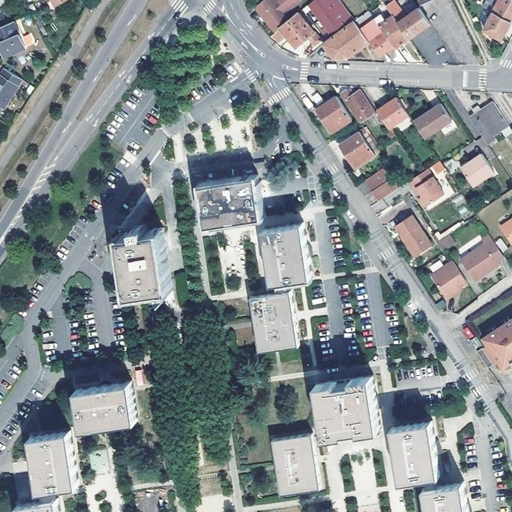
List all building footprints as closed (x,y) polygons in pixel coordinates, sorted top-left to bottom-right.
[(280,27),(290,19),(285,13),(302,0),(262,0),(253,6),(273,32),(280,27)] [(338,0),(314,0),(310,4),(334,37),(327,42),(324,45),(334,59),(347,59),(370,42),(361,30),(338,0)] [(394,0),(386,6),(393,15),(398,23),(408,16),(396,0),(394,0)] [(494,13),(511,23),(511,21),(511,0),(499,0),(493,13),(494,13)] [(303,9),(325,38),(327,42),(334,37),(310,4),(303,9)] [(409,39),(430,24),(419,8),(408,16),(398,23),(409,39)] [(359,25),(371,16),(368,11),(356,20),(359,25)] [(290,19),(280,27),(296,46),(307,37),(314,46),(321,41),(298,12),(290,19)] [(511,23),(494,13),(485,30),(502,39),(511,23)] [(384,32),(394,46),(396,48),(409,39),(398,23),(393,15),(379,25),(384,32)] [(375,19),(361,30),(370,42),(384,32),(379,25),(375,19)] [(14,22),(0,27),(0,45),(5,57),(25,49),(14,22)] [(280,46),(287,40),(278,30),(271,36),(280,46)] [(370,42),(380,56),(394,46),(384,32),(370,42)] [(0,105),(3,108),(22,79),(5,69),(1,76),(0,75),(0,105)] [(338,94),(360,128),(363,126),(367,123),(362,118),(369,114),(370,113),(356,91),(349,95),(346,91),(343,94),(341,91),(338,94)] [(328,131),(348,118),(333,95),(313,109),(328,131)] [(386,127),(408,112),(397,96),(375,110),(386,127)] [(430,112),(442,104),(439,101),(428,108),(430,112)] [(506,136),(511,132),(511,129),(494,103),(481,111),(478,107),(473,110),(476,115),(471,118),(482,135),(488,144),(497,139),(493,132),(500,127),(506,136)] [(451,118),(442,104),(430,112),(428,108),(412,119),(423,136),(451,118)] [(381,130),(386,137),(391,134),(386,127),(375,110),(370,113),(369,114),(380,130),(381,130)] [(363,132),(372,146),(375,144),(363,126),(360,128),(356,130),(357,131),(359,134),(363,132)] [(375,151),(372,147),(369,149),(359,134),(357,131),(337,144),(352,167),(375,151)] [(369,149),(372,147),(372,146),(363,132),(359,134),(369,149)] [(418,173),(391,135),(386,138),(386,137),(375,144),(372,146),(372,147),(375,151),(384,164),(392,176),(398,185),(418,173)] [(481,153),(460,167),(472,185),(493,171),(481,153)] [(264,215),(257,175),(266,174),(264,160),(245,163),(192,172),(194,185),(203,184),(209,223),(235,219),(264,215)] [(440,162),(439,160),(433,164),(438,172),(444,168),(440,162)] [(361,180),(375,201),(394,188),(388,178),(392,176),(384,164),(361,180)] [(443,194),(426,168),(418,173),(407,180),(412,189),(416,187),(421,195),(418,197),(424,206),(443,194)] [(388,178),(394,188),(398,185),(392,176),(388,178)] [(416,187),(412,189),(418,197),(421,195),(416,187)] [(408,215),(391,226),(398,236),(396,238),(403,248),(405,246),(411,255),(427,245),(408,215)] [(511,242),(511,219),(502,227),(511,242)] [(310,278),(302,223),(263,229),(272,284),(274,283),(284,282),(310,278)] [(135,228),(136,234),(121,236),(126,266),(130,292),(168,286),(159,230),(143,233),(142,227),(135,228)] [(446,250),(455,243),(449,234),(440,241),(446,250)] [(503,257),(488,234),(480,239),(483,243),(459,259),(473,281),(498,264),(496,262),(503,257)] [(501,238),(495,241),(501,252),(507,249),(501,238)] [(405,246),(403,248),(409,257),(411,255),(405,246)] [(463,283),(449,261),(428,276),(443,299),(451,295),(449,292),(458,286),(463,283)] [(275,292),(285,291),(284,285),(284,282),(274,283),(274,286),(275,292)] [(458,286),(449,292),(451,295),(459,289),(458,286)] [(285,291),(275,292),(250,296),(259,351),(298,346),(289,290),(285,291)] [(487,344),(477,350),(488,367),(499,360),(504,366),(511,360),(511,316),(482,337),(487,344)] [(137,385),(147,384),(144,369),(134,370),(137,385)] [(343,433),(343,430),(361,427),(361,431),(378,428),(371,375),(352,377),(353,380),(336,382),(336,380),(316,383),(323,436),(343,433)] [(136,418),(131,380),(105,384),(76,389),(82,427),(136,418)] [(438,475),(431,421),(392,426),(399,481),(424,477),(433,476),(438,475)] [(77,484),(68,429),(30,434),(34,463),(38,491),(40,490),(51,489),(77,484)] [(319,487),(310,433),(272,438),(280,493),(319,487)] [(435,482),(433,476),(424,477),(425,484),(425,488),(436,486),(435,482)] [(465,511),(462,483),(436,486),(425,488),(423,488),(425,511),(465,511)] [(42,499),(54,498),(51,489),(40,490),(42,499)] [(54,498),(42,499),(17,503),(18,511),(58,511),(56,497),(54,498)]
